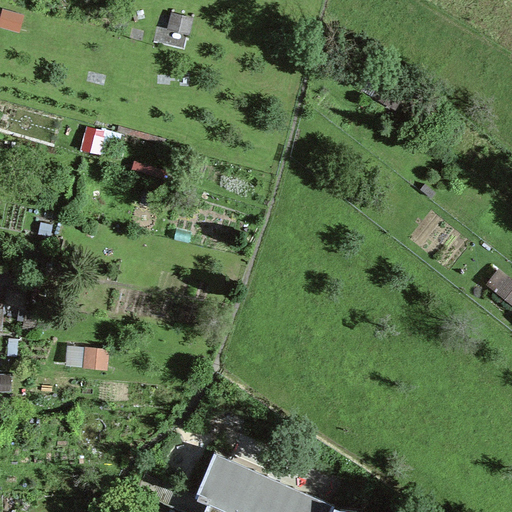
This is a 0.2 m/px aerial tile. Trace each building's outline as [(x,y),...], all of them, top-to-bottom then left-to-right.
[(168,22),(166,30),(189,36),(193,19),(170,13),(168,22)] [(89,95),(97,97),(102,73),(87,70),(82,93),(89,95)] [(397,88),(398,86),(391,83),(390,85),(385,81),(377,94),(394,104),(402,92),(397,88)] [(101,131),(91,128),(87,144),(97,147),(99,139),(101,131)] [(141,201),(150,204),(153,193),(144,190),(141,201)] [(40,247),(26,244),(23,256),(37,259),(40,247)] [(48,260),(45,272),(53,274),(56,262),(48,260)] [(16,273),(11,273),(10,278),(9,285),(26,288),(29,276),(24,275),(24,273),(16,272),(16,273)] [(511,280),(508,278),(499,290),(511,300),(511,280)] [(101,349),(93,348),(93,350),(88,350),(87,362),(97,363),(104,364),(106,351),(101,351),(101,349)] [(0,402),(0,412),(10,412),(10,410),(10,403),(0,402)] [(187,511),(370,511),(363,508),(340,506),(332,502),(230,457),(214,450),(191,502),(187,511)]
